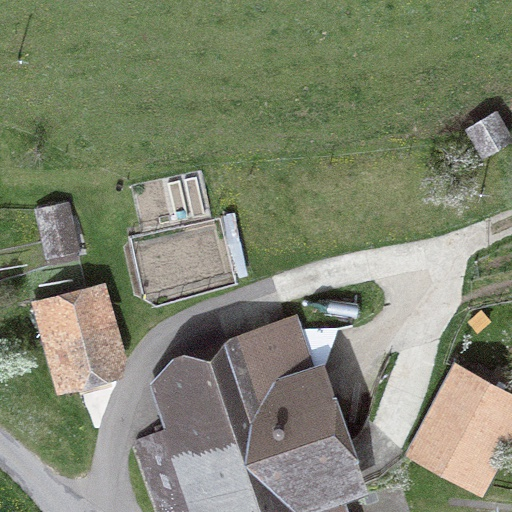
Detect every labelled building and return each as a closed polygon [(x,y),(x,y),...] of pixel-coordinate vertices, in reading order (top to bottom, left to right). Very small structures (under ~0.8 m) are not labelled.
[(511,144),(511,137),(495,111),(462,131),(482,163),(511,144)] [(68,202),(33,210),(44,260),(80,252),(68,202)] [(131,375),(107,284),(32,303),(55,395),(131,375)] [(357,511),(299,329),(149,377),(192,511),(357,511)] [(511,399),(462,373),(411,467),(493,511),(511,475),(511,399)]
